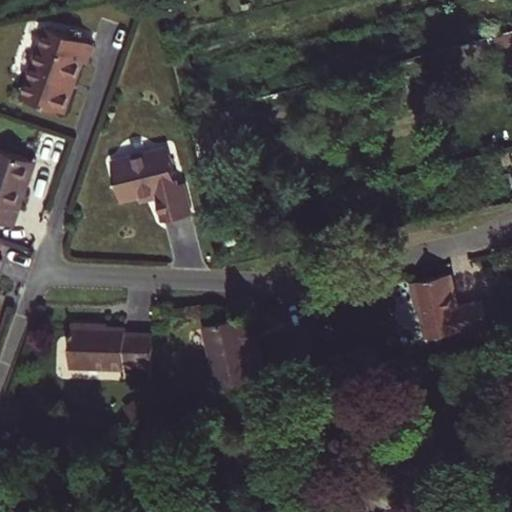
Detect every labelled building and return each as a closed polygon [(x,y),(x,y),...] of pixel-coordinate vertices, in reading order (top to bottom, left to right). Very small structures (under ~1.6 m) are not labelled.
[(48,26),(23,96),(65,111),(71,96),(83,61),(88,62),(95,43),(48,26)] [(511,34),(495,39),(498,49),(511,45),(511,34)] [(189,57),(179,60),(182,71),(192,68),(189,57)] [(55,136),(47,158),(61,163),(69,140),(55,136)] [(32,159),(0,148),(0,220),(9,224),(15,207),(21,209),(28,189),(22,187),(32,159)] [(169,149),(112,163),(122,201),(135,197),(157,192),(164,221),(192,214),(184,184),(178,185),(169,149)] [(511,164),(511,154),(511,151),(502,153),(505,166),(511,164)] [(59,168),(61,163),(47,158),(45,162),(59,168)] [(32,159),(22,187),(28,189),(37,162),(32,159)] [(17,220),(21,209),(15,207),(9,224),(15,226),(17,220)] [(245,243),(240,224),(227,227),(232,247),(245,243)] [(459,306),(452,273),(423,280),(413,282),(418,308),(421,307),(428,337),(463,330),(464,333),(490,327),(484,300),(459,306)] [(237,319),(205,325),(219,387),(266,376),(260,347),(253,349),(246,317),(237,319)] [(97,324),(73,323),(71,366),(125,368),(125,364),(153,365),(154,336),(127,335),(127,329),(101,328),(97,328),(97,324)] [(335,371),(343,369),(340,355),(331,357),(335,371)] [(137,401),(125,410),(131,418),(143,409),(137,401)] [(0,444),(14,448),(17,435),(1,430),(0,433),(0,444)]
